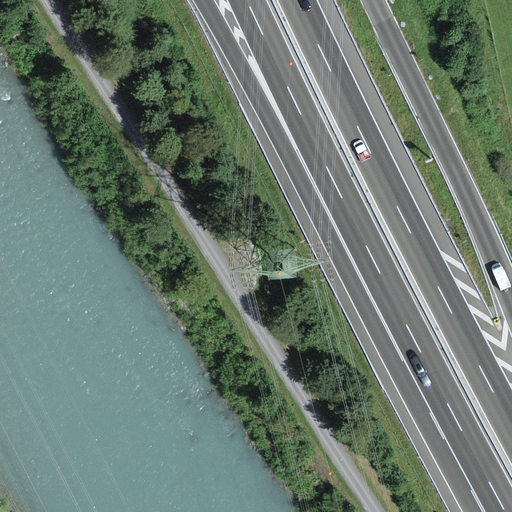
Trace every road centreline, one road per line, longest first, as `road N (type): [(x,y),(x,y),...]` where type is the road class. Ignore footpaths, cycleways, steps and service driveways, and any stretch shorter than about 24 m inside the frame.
road 1 (track): [(51,0),(376,511)]
road 2 (motorway): [(511,425),(297,0)]
road 3 (motorway): [(203,0),(374,328),(440,391)]
road 4 (motorway): [(247,0),(440,391)]
road 5 (motorway): [(511,300),(373,0)]
road 6 (motorway): [(440,391),(505,511)]
